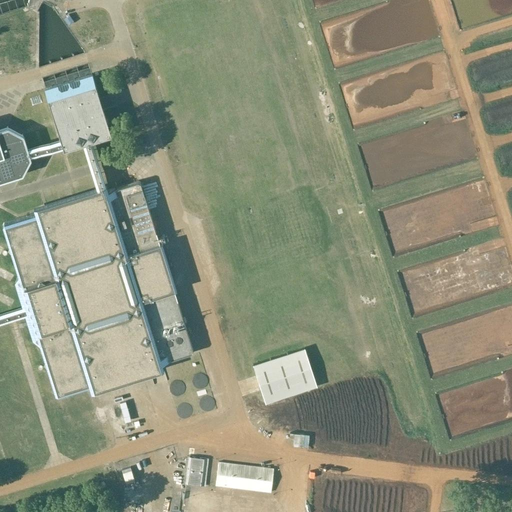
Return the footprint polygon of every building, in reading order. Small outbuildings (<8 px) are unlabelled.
[(45,88),(61,140),(63,148),(110,133),(92,74),(45,88)] [(0,177),(20,172),(28,158),(21,136),(7,129),(0,130),(0,177)] [(28,305),(26,308),(25,310),(30,313),(46,362),(43,367),(48,370),(55,393),(57,394),(191,352),(193,350),(140,182),(138,181),(4,222),(2,225),(10,248),(7,253),(12,255),(28,305)] [(316,386),(304,348),(253,364),(265,402),(316,386)] [(201,374),(191,381),(197,389),(207,383),(201,374)] [(203,414),(214,409),(209,397),(198,402),(203,414)] [(177,419),(188,419),(188,406),(177,406),(177,419)] [(284,441),(288,441),(288,449),(308,449),(309,437),(284,436),(284,441)] [(204,486),(208,458),(187,456),(183,484),(204,486)] [(270,493),(273,468),(218,461),(215,486),(270,493)] [(134,480),(130,466),(121,469),(125,483),(134,480)] [(183,509),(208,510),(209,498),(184,497),(183,509)]
